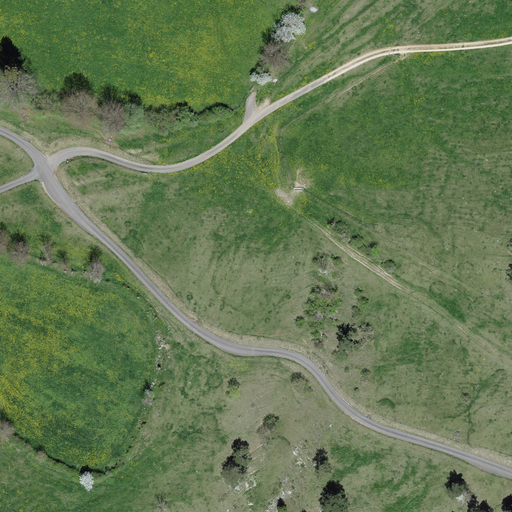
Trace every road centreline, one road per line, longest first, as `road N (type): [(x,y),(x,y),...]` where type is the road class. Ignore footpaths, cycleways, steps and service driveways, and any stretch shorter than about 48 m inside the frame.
road 1 (residential): [(45,170),(77,216),(189,324),(225,345),(296,356),(371,425),(511,473)]
road 2 (track): [(45,170),(79,151),(149,169),(188,165),(296,93),(376,53),(511,39)]
